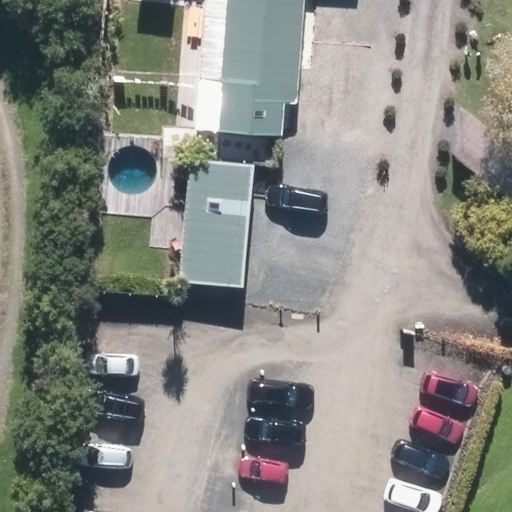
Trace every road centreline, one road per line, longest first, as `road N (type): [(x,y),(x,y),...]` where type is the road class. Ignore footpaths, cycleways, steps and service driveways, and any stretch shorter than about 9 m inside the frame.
road 1 (unclassified): [(398,0),(375,297),(319,511)]
road 2 (unknown): [(129,511),(149,411),(195,353),(273,342),(360,354)]
